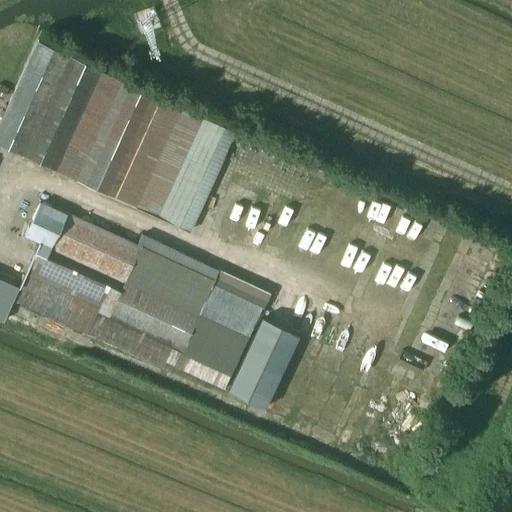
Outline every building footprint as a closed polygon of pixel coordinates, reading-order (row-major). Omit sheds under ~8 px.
[(35,40),(0,118),(0,144),(1,145),(190,230),(235,131),(35,40)] [(39,241),(13,299),(164,367),(166,362),(223,388),(239,355),(253,323),(261,305),(267,291),(142,234),(137,244),(64,211),(63,213),(38,202),(24,234),(39,241)] [(0,277),(0,319),(3,321),(19,286),(0,277)] [(9,315),(5,324),(14,328),(14,326),(17,319),(9,315)] [(17,319),(14,326),(24,331),(28,323),(27,322),(18,318),(17,319)] [(262,318),(229,391),(264,407),(297,334),(262,318)] [(28,323),(24,331),(30,334),(34,326),(28,323)] [(30,334),(40,339),(43,330),(34,326),(30,334)] [(40,339),(39,339),(51,344),(55,335),(56,333),(44,328),(43,330),(40,339)] [(55,335),(51,344),(65,352),(70,342),(55,335)]
